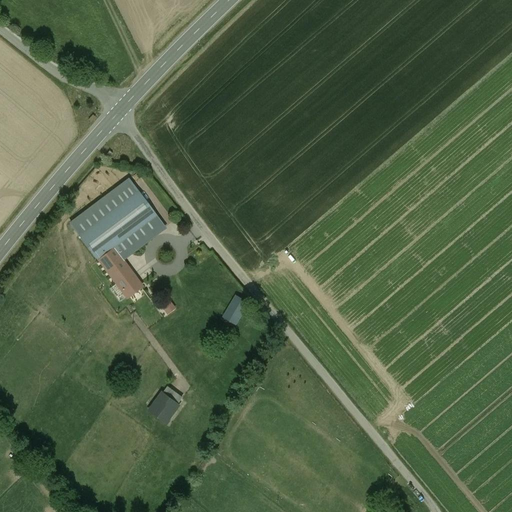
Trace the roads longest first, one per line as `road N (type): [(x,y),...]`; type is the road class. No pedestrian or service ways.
road 1 (unclassified): [(118,112),(436,511)]
road 2 (secondary): [(118,112),(0,251)]
road 3 (secondary): [(229,0),(118,112)]
road 4 (unclassified): [(0,27),(55,70),(109,97),(118,112)]
